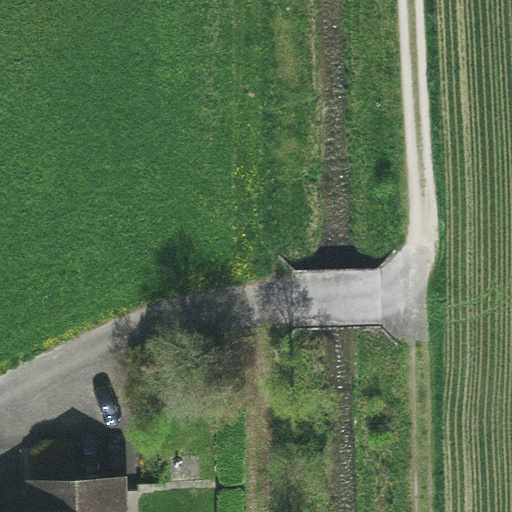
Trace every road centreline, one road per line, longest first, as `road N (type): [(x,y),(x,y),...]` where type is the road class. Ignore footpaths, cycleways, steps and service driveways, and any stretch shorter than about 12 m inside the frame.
road 1 (track): [(420,511),(416,299),(425,233),(415,0)]
road 2 (residential): [(0,396),(218,303),(416,299)]
